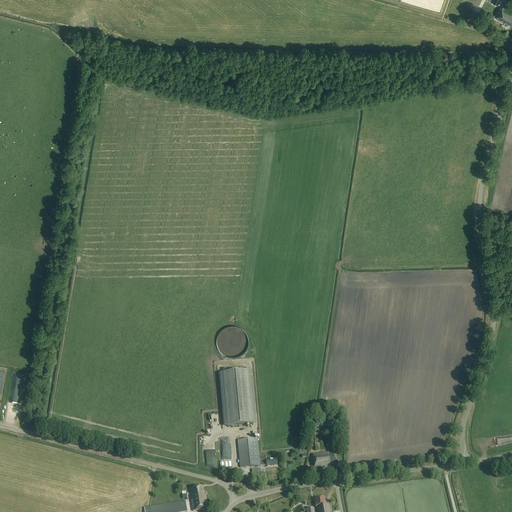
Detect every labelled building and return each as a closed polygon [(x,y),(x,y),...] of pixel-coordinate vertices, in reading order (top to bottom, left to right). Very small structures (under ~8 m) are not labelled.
[(511,12),(503,7),(496,19),(507,25),(507,24),(511,26),(511,12)] [(478,13),(472,10),(469,15),(475,19),(478,13)] [(248,372),(223,374),(228,427),(253,425),(248,372)] [(315,439),(315,440),(316,450),(325,449),(324,438),(315,439)] [(277,459),(267,460),(266,458),(266,455),(259,455),(258,439),(238,441),(240,468),(267,466),(267,468),(277,467),(277,459)] [(218,467),(215,440),(206,441),(206,444),(209,468),(218,467)] [(332,454),(332,452),(313,455),(315,470),(329,468),(331,466),(338,465),(336,454),(332,454)] [(204,493),(203,487),(191,489),(192,492),(190,492),(193,511),(208,509),(206,495),(204,493)] [(326,506),(325,499),(314,500),(316,508),(317,508),(317,511),(314,511),(314,509),(308,510),(307,511),(331,511),(330,505),(326,506)] [(188,511),(186,501),(151,507),(144,508),(144,511),(188,511)]
